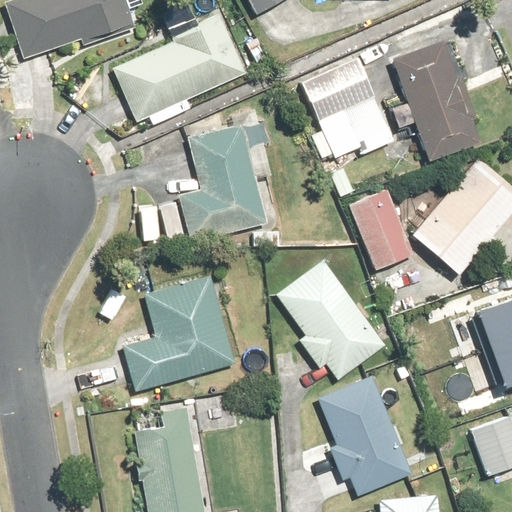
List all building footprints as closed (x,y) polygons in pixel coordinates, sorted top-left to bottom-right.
[(122,0),(5,0),(1,1),(21,59),(80,39),(82,46),(133,29),(122,0)] [(243,0),(252,16),(283,0),(243,0)] [(135,121),(243,73),(216,13),(169,34),(172,40),(111,67),(135,121)] [(440,39),(388,57),(426,161),(478,142),(470,120),(475,118),(460,75),(454,77),(440,39)] [(308,138),(337,199),(352,191),(336,157),(356,148),(359,155),(390,140),(352,59),(296,85),(319,133),(308,138)] [(199,189),(176,195),(188,241),(266,221),(242,124),(186,138),(199,189)] [(491,234),(511,209),(511,189),(476,158),(410,234),(457,274),(484,243),(489,247),(496,239),(491,234)] [(392,286),(384,266),(407,257),(381,191),(346,205),(373,271),(366,274),(374,293),(392,286)] [(383,346),(320,261),(272,297),(302,336),(295,341),(315,368),(321,363),(335,381),(383,346)] [(154,336),(120,346),(133,391),(234,363),(209,274),(142,292),(154,336)] [(511,292),(471,308),(485,345),(511,335),(511,292)] [(511,335),(485,345),(498,380),(511,375),(511,335)] [(410,475),(370,375),(314,398),(333,446),(326,449),(339,480),(346,478),(354,497),(410,475)] [(201,511),(183,406),(157,411),(159,426),(131,431),(136,461),(133,462),(136,482),(140,481),(145,511),(201,511)] [(511,427),(508,415),(466,429),(482,476),(511,465),(511,427)] [(436,511),(435,497),(377,502),(377,511),(436,511)]
